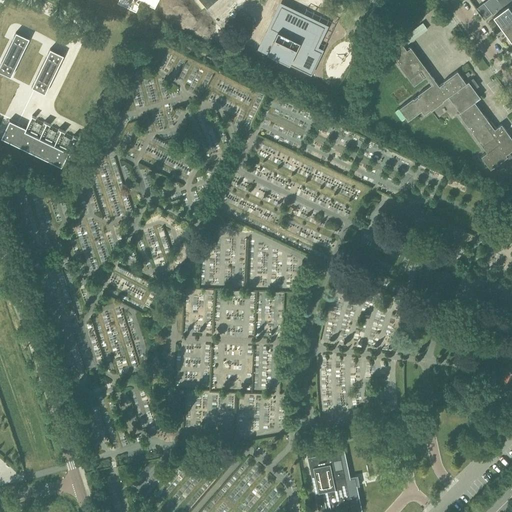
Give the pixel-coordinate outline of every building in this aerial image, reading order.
[(122,0),(122,3),(121,3),(136,10),(140,3),(141,0),(142,0),(155,6),(157,0),(169,0),(185,7),(188,0),(122,0)] [(493,14),(503,6),(498,0),(497,0),(488,8),(492,14),(493,14)] [(478,7),(487,18),(492,14),(488,8),(484,3),(478,7)] [(264,41),(260,49),(311,74),(323,49),(321,52),(315,49),(325,27),(281,5),(271,27),(278,31),(271,45),(264,41)] [(502,27),(511,19),(511,11),(509,6),(494,17),(502,27)] [(23,15),(16,29),(39,40),(46,26),(23,15)] [(509,37),(511,35),(511,19),(502,27),(509,37)] [(0,71),(11,77),(30,38),(16,32),(0,65),(0,71)] [(391,41),(385,45),(388,48),(409,78),(414,85),(426,77),(431,84),(399,107),(408,120),(421,111),(423,114),(430,109),(431,110),(444,101),(443,100),(449,96),(460,112),(459,113),(483,146),(488,152),(481,157),(491,170),(508,157),(509,159),(511,161),(511,159),(511,155),(510,153),(511,151),(511,136),(502,123),(497,127),(491,120),(489,121),(476,103),(475,101),(480,98),(474,90),(477,87),(479,86),(474,78),(468,82),(468,81),(466,83),(457,71),(438,84),(428,70),(412,48),(410,46),(407,48),(407,49),(406,48),(400,39),(398,36),(397,36),(391,41)] [(64,55),(50,49),(32,87),(45,94),(64,55)] [(72,148),(78,135),(33,115),(27,127),(9,119),(1,137),(64,165),(72,148)] [(254,142),(290,158),(294,149),(258,133),(254,142)] [(293,159),(326,173),(329,165),(296,151),(293,159)] [(46,251),(34,255),(37,263),(49,259),(46,251)] [(282,288),(279,335),(289,336),(291,304),(295,305),(296,288),(282,288)] [(276,344),(259,344),(259,359),(276,359),(276,344)] [(507,367),(505,366),(496,384),(507,389),(509,385),(511,386),(511,363),(509,362),(507,367)] [(308,457),(307,457),(319,511),(325,511),(325,510),(351,505),(351,508),(352,511),(361,510),(362,510),(361,504),(361,503),(361,502),(357,485),(359,485),(359,484),(357,485),(357,484),(357,483),(355,477),(350,478),(346,457),(345,449),(344,449),(331,452),(330,452),(323,453),(315,455),(308,457)]
